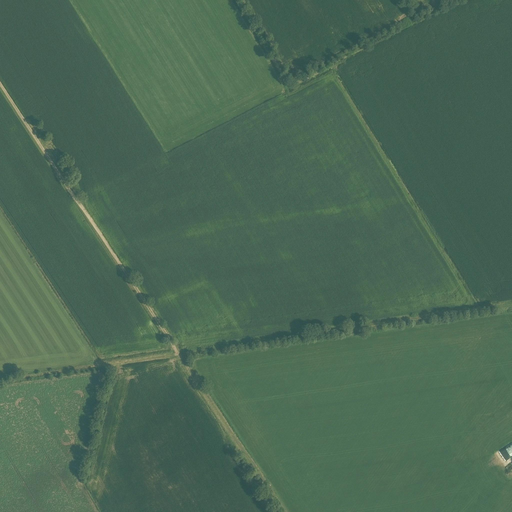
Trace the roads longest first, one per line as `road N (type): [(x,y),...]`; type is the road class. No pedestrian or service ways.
road 1 (track): [(0,79),(283,511)]
road 2 (track): [(511,305),(0,379)]
